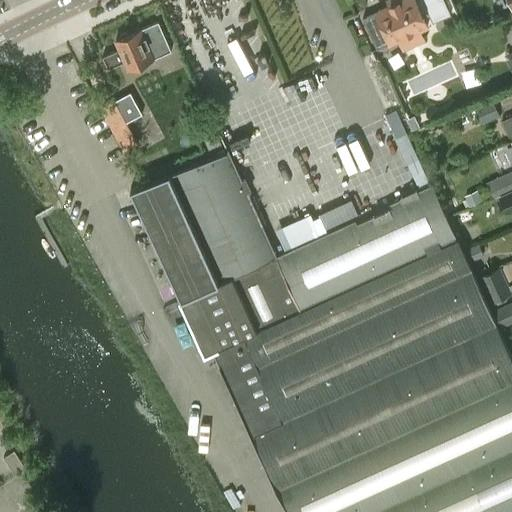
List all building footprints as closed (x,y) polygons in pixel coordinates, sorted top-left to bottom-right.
[(208,103),(266,79),(234,0),(192,0),(171,9),(208,103)] [(375,11),(376,13),(368,16),(383,47),(390,44),(404,37),(408,46),(419,41),(415,32),(428,26),(416,0),(400,0),(399,0),(387,0),(390,5),(375,11)] [(140,29),(153,58),(171,50),(158,21),(140,29)] [(116,39),(120,48),(103,56),(108,68),(125,61),(129,69),(153,58),(140,29),(129,34),(125,32),(119,35),(118,39),(116,39)] [(142,114),(130,92),(115,101),(126,122),(142,114)] [(494,99),(474,107),(481,123),(501,115),(494,99)] [(511,114),(501,120),(509,135),(511,133),(511,114)] [(415,115),(408,118),(412,129),(420,126),(415,115)] [(209,149),(221,143),(212,123),(200,129),(209,149)] [(468,262),(463,250),(432,183),(389,203),(391,207),(357,222),(355,219),(277,255),(229,150),(133,194),(181,298),(180,299),(205,354),(214,350),(252,435),(293,511),(511,511),(511,356),(499,329),(491,311),(468,262)] [(505,191),(511,188),(511,170),(499,177),(505,191)] [(511,189),(499,195),(508,214),(511,212),(511,189)] [(476,191),(465,196),(470,206),(481,201),(476,191)] [(311,214),(283,226),(292,246),(297,244),(320,234),(313,219),(311,214)] [(479,243),(463,250),(468,262),(484,255),(479,243)] [(480,275),(492,302),(511,293),(500,266),(480,275)] [(511,300),(491,311),(499,329),(511,322),(511,300)] [(14,450),(4,457),(15,475),(26,468),(14,450)]
